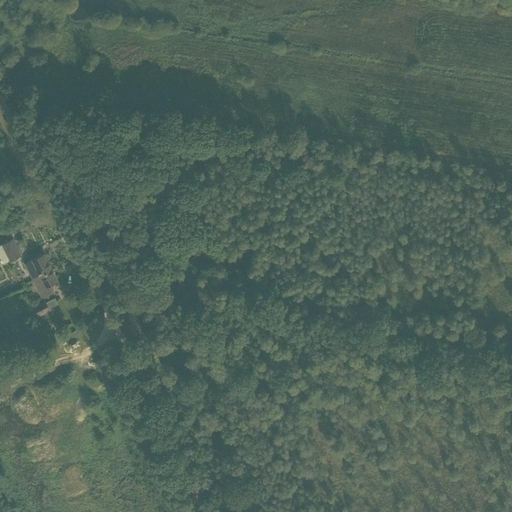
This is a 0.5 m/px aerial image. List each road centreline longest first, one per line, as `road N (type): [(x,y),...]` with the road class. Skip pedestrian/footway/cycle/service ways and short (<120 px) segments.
road 1 (track): [(78,251),(210,511)]
road 2 (unclassified): [(0,98),(78,251)]
